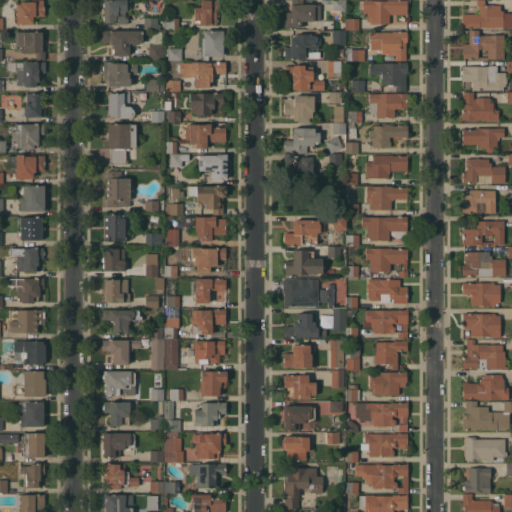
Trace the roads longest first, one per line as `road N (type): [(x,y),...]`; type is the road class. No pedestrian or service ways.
road 1 (residential): [(254,0),(252,511)]
road 2 (residential): [(73,0),(72,511)]
road 3 (residential): [(434,0),(433,511)]
